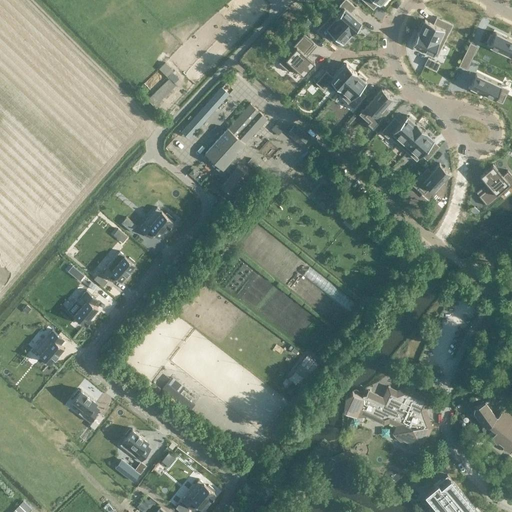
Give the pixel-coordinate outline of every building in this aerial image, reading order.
[(340,4),(331,14),(352,32),(361,22),(360,21),(361,20),(356,15),(355,16),(350,12),(355,6),(348,0),(343,0),(340,4)] [(322,23),(317,30),(326,38),(332,32),(342,42),(344,40),(345,41),(351,35),(350,34),(351,32),(352,33),(352,32),(331,14),(323,24),(322,23)] [(418,31),(443,43),(448,31),(449,31),(452,24),(441,18),(437,25),(424,19),(423,21),(422,20),(418,28),(419,29),(419,31),(418,31)] [(418,31),(412,43),(413,44),(412,45),(419,49),(419,47),(437,55),(443,43),(418,31)] [(491,36),(488,42),(489,43),(488,45),(511,55),(511,52),(511,39),(495,32),(492,37),(491,36)] [(303,33),(278,62),(288,71),(293,65),(303,75),(315,62),(304,53),(313,42),(303,33)] [(470,42),(464,53),(472,57),(477,45),(470,42)] [(464,53),(459,65),(466,68),(472,57),(464,53)] [(428,57),(424,64),(436,70),(439,63),(428,57)] [(159,68),(168,78),(147,99),(156,109),(163,102),(161,100),(181,80),(175,74),(176,73),(165,61),(159,68)] [(326,71),(316,82),(324,89),(328,84),(338,93),(356,72),(346,63),(345,64),(344,62),(339,68),(340,69),(333,77),(326,71)] [(356,72),(338,93),(348,101),(347,102),(354,107),(362,98),(356,93),(366,82),(364,80),(365,79),(359,73),(358,74),(356,73),(357,72),(356,72)] [(471,80),(469,86),(495,98),(502,101),(505,93),(498,90),(501,85),(475,73),(474,74),(473,74),(470,80),(471,80)] [(222,86),(185,127),(192,133),(229,93),(222,86)] [(369,109),(364,115),(370,121),(367,124),(372,129),(382,118),(377,113),(392,97),(388,93),(389,92),(384,87),(383,89),(381,88),(365,105),(369,109)] [(222,169),(224,167),(231,160),(246,144),(245,143),(267,119),(251,103),(204,153),(222,169)] [(391,121),(381,131),(388,137),(389,135),(397,143),(416,122),(415,122),(413,121),(414,119),(409,115),(408,116),(406,114),(396,125),(391,121)] [(416,122),(397,143),(406,151),(425,130),(424,130),(426,128),(422,125),(420,126),(416,122)] [(301,146),(309,136),(294,124),(286,133),(301,146)] [(425,130),(406,151),(415,160),(434,139),(425,131),(425,130)] [(426,167),(411,184),(417,189),(418,187),(424,192),(429,186),(433,190),(450,172),(448,170),(450,169),(445,164),(443,166),(439,162),(431,171),(426,167)] [(489,185),(478,195),(487,205),(511,183),(511,174),(508,170),(507,169),(502,174),(492,163),(480,174),(489,185)] [(248,172),(237,164),(222,186),(232,194),(248,172)] [(157,206),(139,227),(148,235),(152,231),(158,236),(167,226),(168,227),(173,222),(171,220),(172,220),(171,219),(172,217),(166,212),(165,214),(157,206)] [(358,222),(350,214),(342,222),(350,229),(358,222)] [(119,251),(101,272),(111,279),(115,275),(121,280),(135,264),(133,263),(135,261),(129,256),(127,258),(119,251)] [(80,280),(84,275),(72,265),(68,271),(80,280)] [(76,299),(67,309),(74,315),(73,315),(77,318),(76,319),(82,324),(83,323),(84,324),(85,323),(86,324),(91,318),(89,317),(98,308),(91,302),(95,297),(86,290),(77,300),(76,299)] [(52,329),(34,350),(43,357),(42,358),(48,364),(49,362),(50,363),(63,347),(57,342),(61,337),(52,329)] [(429,372),(421,370),(420,374),(419,378),(427,380),(429,372)] [(420,374),(408,372),(406,380),(419,383),(419,378),(420,374)] [(194,404),(166,382),(161,388),(185,406),(183,408),(188,412),(194,404)] [(362,395),(362,396),(352,391),(345,396),(343,410),(359,417),(365,415),(383,423),(389,421),(396,425),(393,433),(392,433),(401,441),(404,439),(408,441),(409,445),(421,447),(421,446),(425,436),(428,435),(432,426),(426,410),(431,398),(423,391),(421,394),(406,387),(396,390),(388,386),(382,397),(368,390),(366,394),(362,395)] [(75,396),(72,400),(82,408),(78,413),(90,422),(97,412),(92,408),(97,402),(80,389),(79,390),(78,389),(73,395),(75,396)] [(478,418),(490,409),(485,402),(468,408),(469,411),(473,411),(478,418)] [(496,417),(490,409),(478,418),(483,425),(482,429),(484,431),(488,426),(492,429),(506,412),(503,410),(498,416),(496,417)] [(511,416),(506,412),(492,429),(496,432),(491,437),(496,444),(500,442),(503,444),(502,449),(510,452),(511,449),(511,416)] [(126,435),(119,444),(141,461),(149,451),(144,447),(149,441),(132,428),(131,429),(129,428),(125,434),(126,435)] [(249,469),(254,472),(265,458),(260,455),(249,469)] [(122,460),(117,468),(133,480),(144,466),(139,463),(134,469),(122,460)] [(478,511),(447,474),(424,494),(439,511),(478,511)] [(198,479),(181,500),(191,508),(195,503),(201,508),(209,498),(210,499),(215,493),(214,492),(213,491),(214,489),(208,484),(207,486),(198,479)] [(511,501),(511,491),(500,485),(496,493),(511,501)] [(27,511),(31,508),(22,500),(10,511),(27,511)]
